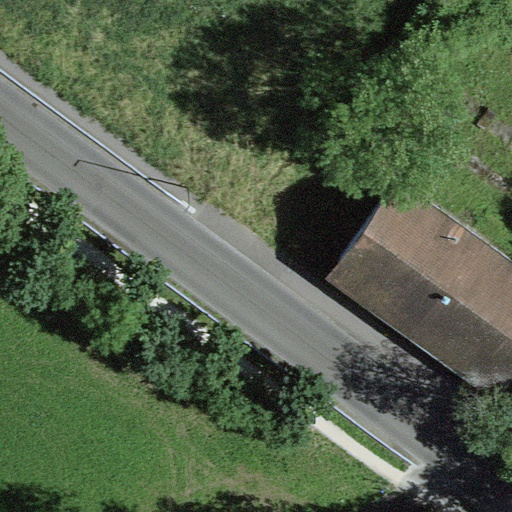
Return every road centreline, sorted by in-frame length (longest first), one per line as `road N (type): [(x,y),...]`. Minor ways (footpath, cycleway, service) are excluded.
road 1 (tertiary): [(0,106),(511,484)]
road 2 (unknown): [(192,248),(265,166),(267,135),(258,114),(190,49),(124,0)]
